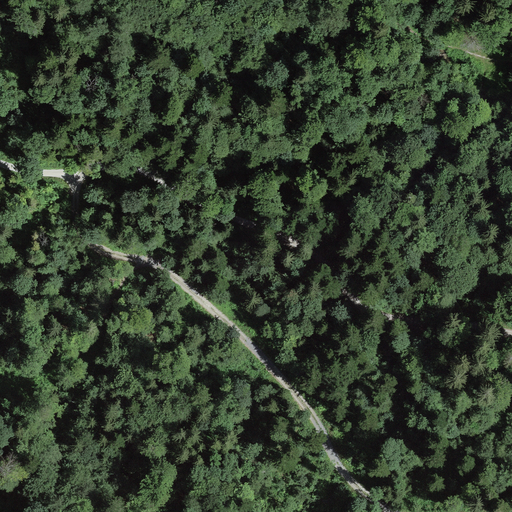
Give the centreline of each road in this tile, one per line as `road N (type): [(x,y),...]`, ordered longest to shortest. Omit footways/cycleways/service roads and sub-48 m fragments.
road 1 (track): [(511,334),(458,318),(390,319),(354,303),(315,252),(219,214),(153,173),(0,163)]
road 2 (track): [(82,173),(78,230),(99,251),(151,263),(229,324),(294,393),(354,485),(389,511)]
